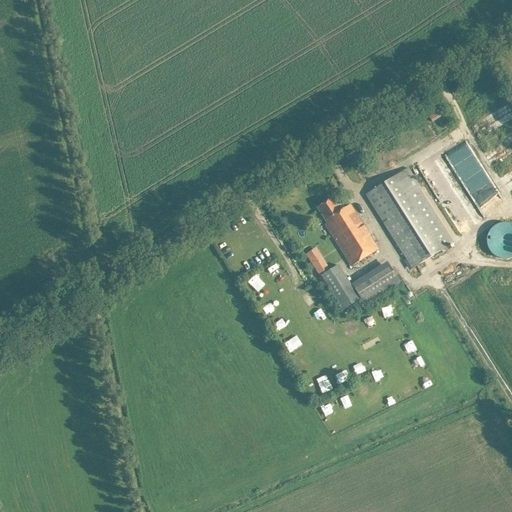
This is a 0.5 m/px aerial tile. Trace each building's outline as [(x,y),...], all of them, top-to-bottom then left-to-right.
[(376,189),(365,195),(412,269),(453,243),(418,188),(420,187),(413,177),(408,168),(376,189)] [(325,225),(330,233),(351,267),(378,250),(355,214),(350,205),(345,208),(342,203),(337,206),(332,198),(317,208),(327,224),(325,225)] [(502,258),(505,258),(508,258),(511,257),(511,256),(511,224),(508,223),(505,223),(502,223),(499,224),(496,225),(493,227),(491,229),(489,231),(488,234),(487,237),(487,240),(487,243),(488,246),(489,249),(491,252),(493,254),(496,256),(499,257),(502,258)] [(318,250),(308,257),(321,277),(319,279),(323,284),(325,283),(343,311),(361,299),(364,305),(400,283),(389,265),(352,287),(338,264),(330,269),(318,250)] [(265,271),(269,279),(277,276),(273,268),(265,271)] [(256,293),(265,285),(255,274),(246,282),(256,293)] [(313,292),(303,295),(306,306),(316,303),(313,292)] [(383,317),(391,312),(386,304),(378,309),(383,317)] [(321,307),(312,312),(318,322),(326,317),(321,307)] [(328,319),(322,328),(331,334),(337,326),(328,319)] [(278,335),(286,329),(279,320),(271,326),(278,335)] [(343,336),(350,333),(346,326),(340,329),(343,336)] [(393,329),(395,337),(404,334),(402,326),(393,329)] [(283,342),(287,351),(297,346),(292,337),(283,342)] [(294,362),(298,368),(306,363),(303,357),(294,362)] [(335,373),(339,382),(346,379),(343,370),(335,373)] [(412,378),(425,389),(432,381),(418,370),(412,378)] [(316,378),(322,393),(331,389),(325,374),(316,378)] [(393,394),(383,398),(386,406),(396,402),(393,394)] [(323,416),(331,411),(326,403),(318,407),(323,416)]
